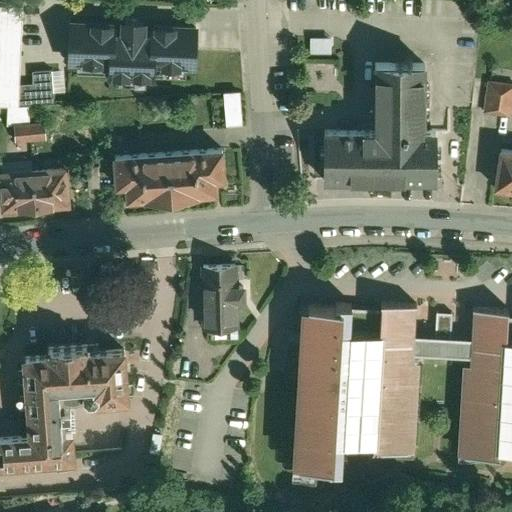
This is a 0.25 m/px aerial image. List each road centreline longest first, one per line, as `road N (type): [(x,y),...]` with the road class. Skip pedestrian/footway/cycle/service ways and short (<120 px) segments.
road 1 (residential): [(0,251),(274,227)]
road 2 (residential): [(274,227),(511,230)]
road 3 (residential): [(259,0),(274,227)]
